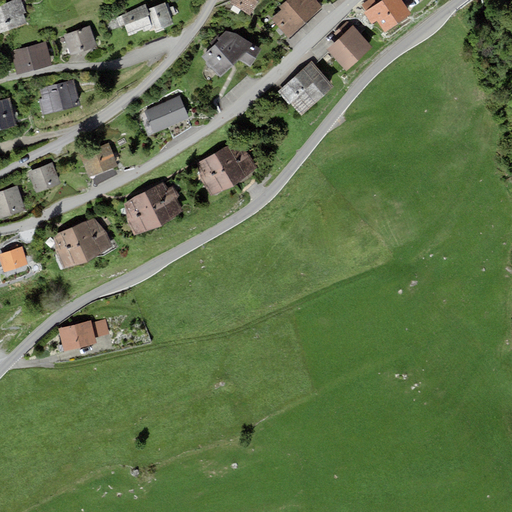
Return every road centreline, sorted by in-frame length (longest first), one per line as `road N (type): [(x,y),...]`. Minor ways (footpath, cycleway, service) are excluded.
road 1 (residential): [(0,370),(74,305),(268,195),(374,69),(459,0)]
road 2 (residential): [(353,0),(222,120),(90,196),(0,230)]
road 3 (track): [(7,363),(79,363),(240,330),(365,274)]
road 4 (residential): [(212,0),(182,44),(119,105),(0,174)]
